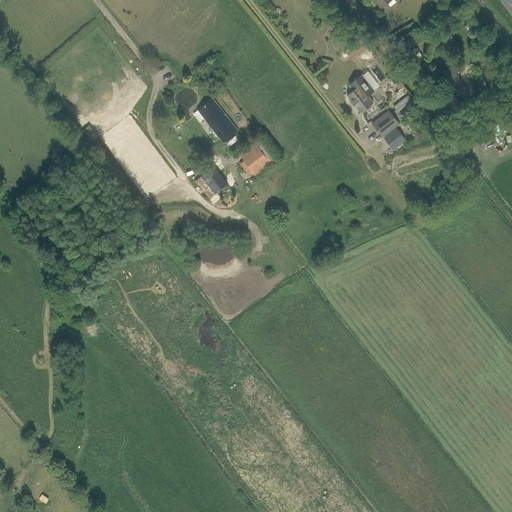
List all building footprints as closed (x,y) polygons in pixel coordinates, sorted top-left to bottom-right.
[(392,0),(373,0),(381,9),(392,0)] [(415,37),(418,44),(426,39),(423,33),(415,37)] [(406,51),(418,44),(415,37),(402,45),(406,51)] [(414,60),(421,56),(415,47),(408,51),(414,60)] [(439,75),(441,77),(435,81),(440,88),(443,85),(455,104),(470,94),(452,66),(439,75)] [(361,114),(368,108),(374,103),(369,97),(375,91),(374,90),(379,86),(368,71),(363,76),(362,74),(349,86),(354,91),(347,96),(361,114)] [(398,113),(413,101),(408,95),(394,107),(398,113)] [(238,131),(212,98),(197,110),(223,143),(238,131)] [(389,110),(372,124),(383,138),(400,124),(389,110)] [(493,138),(511,131),(507,121),(489,128),(493,138)] [(260,139),(235,158),(252,180),(277,161),(260,139)] [(214,166),(195,182),(209,200),(228,184),(214,166)]
